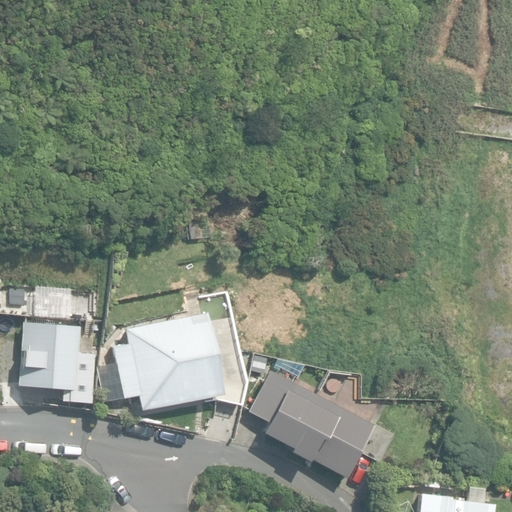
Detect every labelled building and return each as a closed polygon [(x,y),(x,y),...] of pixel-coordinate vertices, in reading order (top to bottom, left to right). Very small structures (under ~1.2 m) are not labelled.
[(511,107),(463,99),(458,130),(511,137),(511,107)] [(495,328),(499,275),(478,273),(473,325),(495,328)] [(135,395),(138,410),(220,393),(218,384),(219,381),(219,377),(218,373),(217,370),(215,366),(224,364),(219,338),(210,340),(211,335),(211,329),(209,324),(206,321),(204,313),(123,329),(125,342),(110,345),(121,398),(135,395)] [(77,322),(19,318),(15,378),(59,381),(58,396),(86,398),(91,331),(77,330),(77,322)] [(371,420),(265,368),(246,407),(264,416),(257,430),(344,474),(371,420)] [(511,379),(461,377),(459,403),(479,418),(478,439),(511,440),(511,379)] [(489,511),(491,502),(449,497),(449,495),(419,491),(417,511),(489,511)]
